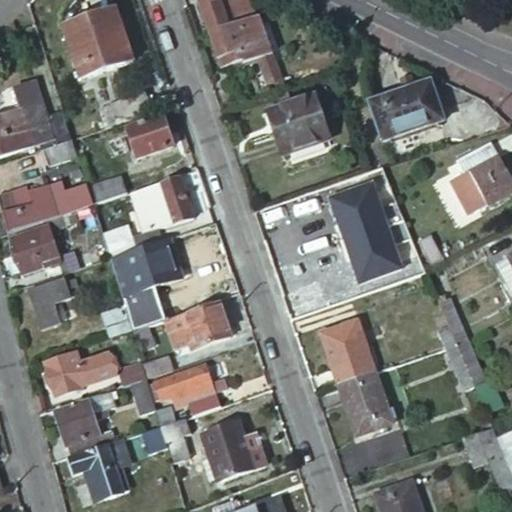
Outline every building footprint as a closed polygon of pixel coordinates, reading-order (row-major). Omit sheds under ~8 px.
[(232,0),(195,0),(217,64),(239,58),(240,62),(267,53),(255,16),(239,21),(232,0)] [(114,6),(63,23),(79,75),(132,58),(114,6)] [(11,30),(0,42),(0,46),(10,56),(23,41),(11,30)] [(430,79),(369,97),(380,136),(442,117),(430,79)] [(61,108),(45,113),(35,82),(13,89),(20,108),(0,115),(0,153),(34,142),(36,148),(40,147),(68,138),(70,137),(61,108)] [(99,106),(104,126),(150,110),(143,91),(99,106)] [(312,91),(264,107),(279,150),(327,135),(312,91)] [(161,113),(124,126),(134,155),(171,144),(161,113)] [(68,138),(40,147),(45,163),(74,154),(68,138)] [(494,155),(487,142),(451,160),(457,172),(444,179),(462,213),(511,186),(511,182),(496,154),(494,155)] [(373,176),(329,191),(360,281),(403,267),(373,176)] [(179,177),(128,193),(141,233),(192,217),(179,177)] [(0,215),(5,230),(69,209),(90,202),(86,188),(85,185),(63,192),(58,178),(25,189),(23,183),(0,190),(0,215)] [(115,178),(86,188),(90,202),(120,193),(115,178)] [(22,272),(49,263),(46,257),(60,253),(50,222),(10,235),(22,272)] [(115,229),(108,231),(114,251),(122,249),(115,229)] [(108,231),(100,234),(106,254),(114,251),(108,231)] [(429,235),(415,242),(430,266),(443,259),(429,235)] [(164,238),(107,257),(112,276),(142,265),(144,272),(148,284),(143,286),(147,300),(173,292),(167,279),(170,278),(163,259),(171,257),(164,238)] [(62,261),(60,253),(46,257),(49,263),(50,265),(62,261)] [(125,316),(133,313),(124,279),(144,272),(142,265),(112,276),(118,293),(121,304),(125,316)] [(65,277),(28,290),(40,327),(60,320),(60,319),(67,317),(61,299),(72,295),(65,277)] [(456,343),(468,337),(450,296),(438,301),(448,324),(449,327),(456,343)] [(230,335),(218,299),(178,313),(182,325),(164,331),(168,346),(187,340),(189,349),(230,335)] [(121,304),(98,313),(105,336),(129,328),(125,316),(121,304)] [(160,304),(133,313),(125,316),(129,328),(129,330),(145,324),(164,317),(160,304)] [(321,330),(338,382),(373,370),(355,319),(321,330)] [(145,324),(129,330),(130,332),(134,345),(135,348),(152,343),(145,324)] [(448,324),(436,329),(444,347),(456,343),(449,327),(448,324)] [(134,345),(130,332),(105,340),(110,353),(134,345)] [(475,386),(487,380),(468,337),(456,343),(475,386)] [(456,343),(444,347),(463,391),(475,386),(456,343)] [(56,396),(84,386),(113,376),(105,354),(76,364),(72,353),(44,363),(56,396)] [(165,353),(139,363),(144,376),(170,367),(165,353)] [(139,363),(138,360),(115,368),(120,384),(131,381),(144,376),(139,363)] [(204,363),(145,382),(151,400),(182,389),(190,412),(217,402),(204,363)] [(338,382),(354,431),(390,419),(373,370),(338,382)] [(487,380),(475,386),(488,418),(511,407),(511,406),(498,375),(487,380)] [(145,382),(144,376),(131,381),(140,412),(153,408),(151,400),(145,382)] [(109,388),(53,407),(65,444),(68,443),(71,452),(100,443),(92,419),(89,411),(106,407),(114,404),(109,388)] [(108,413),(106,407),(89,411),(92,419),(108,413)] [(184,415),(158,423),(163,441),(170,460),(182,456),(188,454),(180,432),(188,430),(184,415)] [(215,477),(251,465),(241,433),(236,418),(200,430),(215,477)] [(158,423),(139,430),(144,447),(163,441),(158,423)] [(241,433),(251,465),(265,461),(254,429),(241,433)] [(511,507),(511,480),(491,429),(463,437),(472,464),(486,460),(509,509),(511,507)] [(100,443),(71,452),(61,456),(66,475),(81,470),(85,481),(92,479),(98,499),(119,492),(111,466),(119,463),(126,461),(118,437),(100,443)] [(185,467),(182,456),(170,460),(173,471),(185,467)] [(111,466),(119,492),(127,490),(119,463),(111,466)] [(422,511),(410,478),(375,490),(382,511),(422,511)] [(92,479),(85,481),(91,501),(98,499),(92,479)] [(233,511),(286,511),(279,493),(233,511)]
